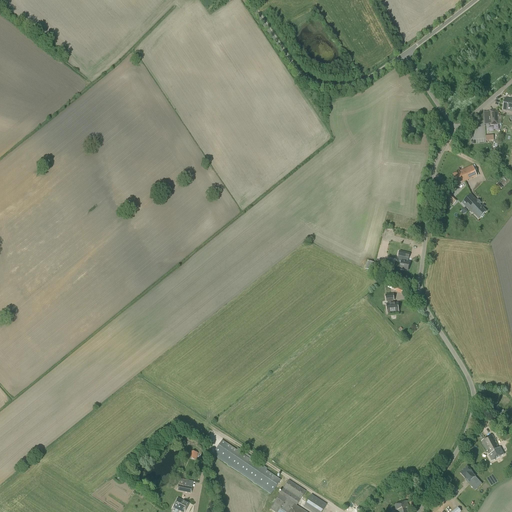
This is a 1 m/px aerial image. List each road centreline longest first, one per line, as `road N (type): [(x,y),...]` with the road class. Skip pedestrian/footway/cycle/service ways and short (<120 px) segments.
road 1 (unclassified): [(418,511),(466,431),(473,398),(419,285),(432,170),(455,130)]
road 2 (unclassified): [(248,0),(299,76),(319,86),(358,83),(403,54)]
road 3 (track): [(343,511),(214,429)]
